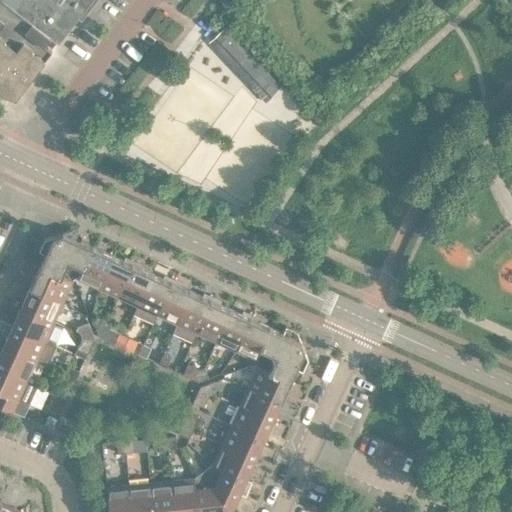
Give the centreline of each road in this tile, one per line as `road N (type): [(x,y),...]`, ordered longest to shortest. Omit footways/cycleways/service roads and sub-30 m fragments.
road 1 (tertiary): [(367,321),(27,166)]
road 2 (residential): [(276,511),(367,321)]
road 3 (unclassified): [(27,166),(43,129),(147,0)]
road 4 (tertiary): [(511,387),(367,321)]
